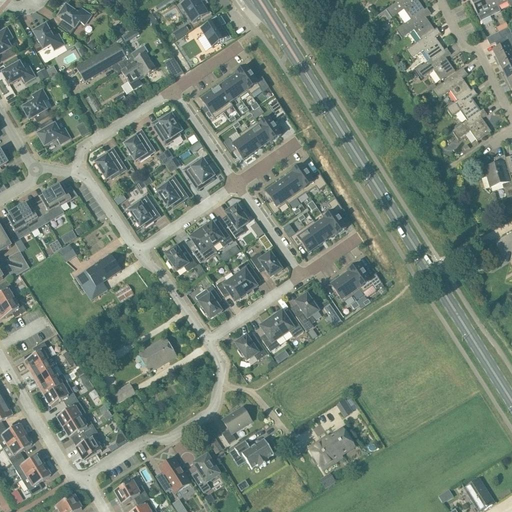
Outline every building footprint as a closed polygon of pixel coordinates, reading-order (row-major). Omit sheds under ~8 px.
[(206,2),(204,0),(193,0),(182,7),(193,25),(201,20),(202,21),(202,22),(212,16),(206,6),(205,7),(203,3),(206,2)] [(399,15),(406,25),(426,11),(417,0),(402,0),(387,11),(393,20),(399,15)] [(491,18),(482,0),(471,0),(480,19),(482,22),(491,18)] [(482,0),(491,18),(492,17),(501,13),(498,7),(494,0),(482,0)] [(85,27),(91,17),(82,10),(78,15),(67,7),(59,19),(63,22),(59,27),(71,35),(75,30),(80,23),(85,27)] [(428,9),(426,11),(406,25),(397,31),(403,40),(415,31),(422,41),(436,31),(427,18),(432,15),(428,9)] [(136,20),(130,25),(132,28),(139,25),(146,20),(143,16),(136,20)] [(226,26),(222,18),(221,19),(202,31),(213,49),(221,44),(222,45),(222,46),(232,40),(226,30),(225,31),(223,28),(226,26)] [(64,46),(59,36),(53,39),(46,26),(34,33),(37,38),(31,41),(38,54),(44,50),(44,51),(51,47),(54,52),(64,46)] [(502,40),(511,35),(511,34),(509,28),(499,33),(502,40)] [(126,44),(139,35),(136,29),(122,38),(126,44)] [(438,29),(436,31),(422,41),(407,51),(412,60),(425,51),(431,61),(445,51),(436,39),(442,35),(438,29)] [(12,50),(8,43),(13,40),(7,30),(0,33),(0,58),(2,63),(15,56),(11,50),(12,50)] [(181,38),(177,31),(173,34),(177,40),(181,38)] [(491,46),(496,44),(502,40),(499,33),(487,39),(491,46)] [(493,51),(498,61),(511,54),(511,35),(502,40),(496,44),(498,49),(493,51)] [(93,52),(98,46),(92,41),(87,46),(93,52)] [(116,65),(122,74),(133,92),(143,86),(140,81),(145,78),(135,61),(131,55),(127,57),(119,44),(77,69),(85,83),(111,67),(116,65)] [(174,44),(168,48),(174,56),(178,62),(184,59),(180,53),(174,44)] [(135,61),(145,78),(156,71),(146,56),(150,54),(145,46),(131,55),(135,61)] [(80,49),(79,53),(83,58),(88,55),(83,47),(80,49)] [(422,80),(435,72),(442,82),(456,72),(446,59),(452,55),(448,49),(445,51),(431,61),(416,71),(422,80)] [(511,54),(498,61),(503,71),(511,66),(511,54)] [(20,64),(16,59),(4,66),(7,71),(3,74),(10,86),(22,79),(25,84),(35,78),(29,68),(24,71),(20,64)] [(177,64),(173,59),(164,64),(167,70),(177,64)] [(511,78),(511,66),(503,71),(508,81),(511,78)] [(246,68),(236,75),(237,76),(238,76),(250,93),(249,94),(251,96),(260,90),(263,93),(269,89),(262,78),(256,83),(246,68)] [(46,81),(50,79),(45,70),(41,72),(46,81)] [(468,75),(464,70),(433,92),(439,100),(451,92),(458,102),(472,92),(463,79),(468,75)] [(415,72),(410,75),(414,80),(419,77),(415,72)] [(237,76),(229,82),(239,98),(240,100),(249,94),(250,93),(238,76),(237,76)] [(229,82),(220,89),(231,104),(239,98),(229,82)] [(220,89),(211,95),(224,114),(233,107),(231,104),(220,89)] [(474,90),(472,92),(458,102),(447,109),(453,118),(461,112),(468,122),(482,112),(473,99),(478,95),(474,90)] [(47,112),(43,104),(48,101),(42,91),(32,97),(35,102),(23,109),(30,122),(35,119),(38,124),(50,117),(46,112),(47,112)] [(211,95),(202,101),(209,112),(213,117),(215,120),(224,114),(211,95)] [(65,103),(68,109),(74,106),(70,100),(65,103)] [(273,113),(258,124),(271,142),(270,143),(271,144),(281,137),(273,125),(286,116),(284,112),(277,102),(269,107),(273,113)] [(257,103),(251,107),(254,112),(260,108),(257,103)] [(482,112),(468,122),(453,132),(458,140),(470,132),(477,142),(491,132),(482,120),(487,116),(483,111),(482,112)] [(173,142),(180,137),(179,135),(182,133),(172,116),(168,118),(167,116),(158,121),(164,130),(157,134),(165,147),(173,142)] [(55,126),(52,121),(40,127),(43,133),(38,136),(45,148),(57,141),(60,146),(70,140),(65,130),(60,133),(55,126)] [(84,138),(91,134),(85,123),(77,127),(84,138)] [(257,123),(249,129),(262,149),(270,143),(271,142),(258,124),(257,123)] [(249,129),(239,136),(240,138),(241,137),(253,155),(262,149),(249,129)] [(141,145),(135,136),(127,142),(128,144),(125,146),(135,163),(139,161),(140,163),(150,156),(155,153),(147,141),(141,145)] [(197,136),(190,139),(193,145),(200,142),(197,136)] [(229,140),(224,144),(231,154),(236,150),(244,161),(253,155),(241,137),(240,138),(232,144),(229,140)] [(174,159),(168,151),(163,154),(169,163),(170,162),(174,159)] [(163,154),(158,157),(163,166),(165,165),(169,163),(163,154)] [(98,160),(99,162),(96,164),(97,165),(99,170),(104,176),(106,180),(107,181),(110,179),(112,181),(127,171),(118,159),(112,163),(107,155),(98,160)] [(494,159),(496,165),(485,168),(488,178),(482,180),(485,190),(503,185),(507,199),(511,197),(511,179),(510,175),(505,159),(504,157),(494,159)] [(175,158),(174,159),(170,162),(176,170),(181,167),(175,158)] [(198,161),(184,171),(192,184),(199,179),(204,188),(213,182),(211,180),(215,178),(203,161),(200,163),(198,161)] [(169,163),(165,165),(171,174),(176,170),(170,162),(169,163)] [(302,167),(292,174),(293,175),(307,194),(307,195),(316,188),(319,192),(327,186),(320,176),(312,182),(302,167)] [(135,185),(136,184),(140,182),(135,173),(129,177),(135,185)] [(293,175),(285,181),(298,200),(307,194),(293,175)] [(182,191),(174,178),(159,188),(160,190),(157,193),(168,209),(172,207),(173,209),(181,203),(176,195),(182,191)] [(141,191),(146,187),(142,181),(140,182),(136,184),(141,191)] [(285,181),(276,187),(288,204),(287,204),(289,206),(298,200),(285,181)] [(59,187),(51,191),(61,208),(67,204),(67,205),(78,198),(74,191),(72,188),(66,192),(65,189),(63,186),(60,188),(59,187)] [(276,187),(266,194),(273,203),(268,206),(275,216),(280,212),(279,210),(287,204),(288,204),(276,187)] [(44,205),(38,208),(44,218),(48,225),(65,215),(61,208),(51,191),(43,196),(43,197),(44,197),(40,199),(42,202),(44,205)] [(133,209),(129,212),(141,228),(144,226),(145,228),(154,222),(148,214),(154,210),(146,197),(131,207),(133,209)] [(331,209),(322,215),(324,218),(336,235),(336,236),(336,237),(346,230),(336,215),(343,211),(336,200),(328,205),(331,209)] [(26,206),(18,211),(27,227),(32,234),(48,225),(44,218),(38,208),(33,211),(32,208),(30,205),(26,207),(26,206)] [(246,219),(248,217),(243,211),(241,212),(237,207),(226,215),(228,217),(233,224),(228,228),(236,240),(245,234),(242,229),(249,224),(246,219)] [(10,224),(5,227),(11,238),(15,244),(21,241),(32,234),(27,227),(18,211),(10,216),(10,217),(7,218),(9,222),(10,224)] [(315,224),(327,242),(336,236),(336,235),(324,218),(315,224)] [(314,222),(305,228),(318,248),(327,242),(315,224),(314,222)] [(207,225),(200,229),(213,249),(220,244),(224,249),(233,242),(224,230),(219,233),(213,224),(208,227),(207,225)] [(0,254),(0,255),(12,248),(0,227),(0,281),(4,279),(0,273),(0,254)] [(78,236),(84,233),(81,227),(75,231),(78,236)] [(296,235),(290,238),(298,249),(303,245),(309,254),(318,248),(305,228),(296,235)] [(195,236),(190,239),(197,249),(192,252),(201,265),(217,253),(213,249),(200,229),(194,234),(195,236)] [(265,236),(259,240),(267,251),(272,247),(265,236)] [(54,255),(63,249),(58,241),(49,247),(54,255)] [(70,247),(59,254),(66,265),(77,258),(70,247)] [(233,256),(239,252),(236,247),(230,251),(233,256)] [(184,258),(179,251),(177,248),(166,256),(169,262),(167,263),(172,270),(174,268),(177,273),(185,268),(188,273),(197,267),(189,255),(184,258)] [(13,279),(30,269),(20,252),(8,259),(10,262),(23,265),(22,270),(9,266),(6,268),(13,279)] [(274,259),(271,254),(263,259),(260,254),(251,260),(259,273),(264,269),(271,279),(282,271),(279,266),(281,264),(276,258),(274,259)] [(111,256),(92,268),(103,283),(121,271),(111,256)] [(235,279),(248,298),(254,294),(253,292),(258,288),(256,286),(251,278),(256,275),(247,263),(238,269),(242,274),(235,279)] [(357,265),(348,272),(349,273),(362,291),(363,294),(373,287),(376,292),(383,286),(376,275),(368,281),(357,265)] [(80,276),(75,279),(91,303),(108,291),(103,283),(92,268),(80,276)] [(349,274),(341,280),(353,297),(362,291),(349,274)] [(217,287),(224,297),(229,294),(235,304),(240,301),(241,303),(248,298),(235,279),(224,287),(222,284),(217,287)] [(341,280),(331,287),(344,304),(353,297),(341,280)] [(9,283),(0,288),(0,293),(1,295),(0,295),(0,308),(14,301),(18,299),(9,283)] [(220,300),(212,287),(195,299),(202,308),(200,310),(205,317),(207,315),(211,321),(222,313),(215,303),(220,300)] [(187,297),(192,294),(188,288),(183,292),(187,297)] [(315,323),(312,318),(319,313),(316,308),(318,307),(313,300),(311,301),(307,296),(296,304),(298,306),(303,313),(296,318),(307,333),(314,328),(312,325),(315,323)] [(0,318),(1,321),(13,314),(16,319),(27,313),(24,307),(19,310),(14,301),(0,308),(0,318)] [(356,302),(351,306),(354,311),(359,307),(356,302)] [(329,305),(324,309),(329,316),(334,313),(329,305)] [(278,316),(277,314),(270,318),(283,338),(290,333),(294,339),(304,333),(294,319),(289,322),(284,315),(283,313),(278,316)] [(276,342),(283,338),(270,318),(264,323),(265,325),(260,328),(265,336),(267,338),(262,341),(271,354),(280,347),(276,342)] [(313,331),(308,334),(313,341),(318,338),(313,331)] [(247,337),(246,338),(236,345),(239,351),(237,352),(242,359),(244,358),(247,362),(255,357),(258,362),(267,356),(259,344),(254,347),(249,340),(247,337)] [(150,374),(176,358),(166,340),(139,355),(150,374)] [(25,362),(30,371),(48,361),(53,358),(44,343),(33,350),(36,355),(25,362)] [(63,356),(67,362),(71,359),(67,353),(63,356)] [(67,362),(71,368),(75,365),(71,359),(67,362)] [(35,380),(53,370),(48,361),(30,371),(35,380)] [(269,365),(268,368),(269,371),(276,366),(274,363),(271,363),(269,365)] [(76,371),(80,377),(84,375),(80,368),(76,371)] [(35,380),(40,389),(58,378),(53,370),(35,380)] [(82,376),(93,400),(98,398),(87,374),(82,376)] [(63,375),(58,378),(40,389),(46,397),(68,384),(63,375)] [(46,397),(52,408),(63,401),(66,406),(77,400),(68,384),(46,397)] [(120,405),(136,395),(130,385),(114,395),(120,405)] [(66,406),(69,411),(58,418),(64,429),(87,415),(77,400),(66,406)] [(346,402),(339,407),(346,418),(353,414),(346,402)] [(108,420),(113,417),(107,406),(102,409),(108,420)] [(0,430),(4,428),(1,423),(13,417),(7,407),(0,411),(0,430)] [(229,431),(222,435),(229,446),(236,441),(232,435),(252,423),(243,409),(223,422),(229,431)] [(64,429),(71,440),(82,433),(85,437),(96,431),(87,415),(64,429)] [(25,437),(18,426),(7,433),(4,428),(0,430),(0,446),(2,450),(25,437)] [(102,453),(100,450),(105,447),(96,431),(85,437),(88,442),(76,449),(85,463),(102,453)] [(343,431),(330,439),(328,437),(309,450),(322,471),(342,458),(341,456),(354,447),(343,431)] [(25,437),(2,450),(12,466),(23,459),(20,454),(31,447),(25,437)] [(216,455),(223,451),(216,440),(209,444),(216,455)] [(251,450),(246,443),(235,450),(235,451),(231,453),(236,460),(238,460),(240,459),(239,458),(243,456),(252,470),(258,466),(261,470),(270,464),(268,460),(274,456),(265,441),(251,450)] [(112,453),(119,449),(116,445),(109,449),(112,453)] [(200,461),(199,460),(193,463),(194,465),(193,465),(201,477),(195,481),(204,494),(210,490),(207,484),(220,476),(208,456),(200,461)] [(23,459),(12,466),(21,481),(43,467),(37,457),(26,463),(23,459)] [(159,469),(163,474),(157,478),(166,493),(172,490),(176,495),(191,485),(174,460),(169,463),(168,462),(164,465),(164,466),(159,469)] [(39,485),(50,478),(43,467),(21,481),(31,496),(42,490),(39,485)] [(140,485),(151,479),(146,467),(134,473),(140,485)] [(328,489),(338,482),(333,474),(322,481),(328,489)] [(479,481),(465,490),(478,511),(482,511),(493,506),(486,495),(488,494),(479,481)] [(123,506),(134,500),(137,504),(148,498),(142,487),(137,490),(132,482),(115,492),(123,506)] [(447,490),(436,497),(440,504),(451,497),(447,490)] [(79,511),(82,511),(74,496),(57,506),(59,511),(79,511)] [(211,496),(205,500),(209,505),(215,502),(211,496)] [(156,511),(148,498),(137,504),(140,509),(134,511),(156,511)] [(186,511),(179,501),(172,505),(176,511),(186,511)]
